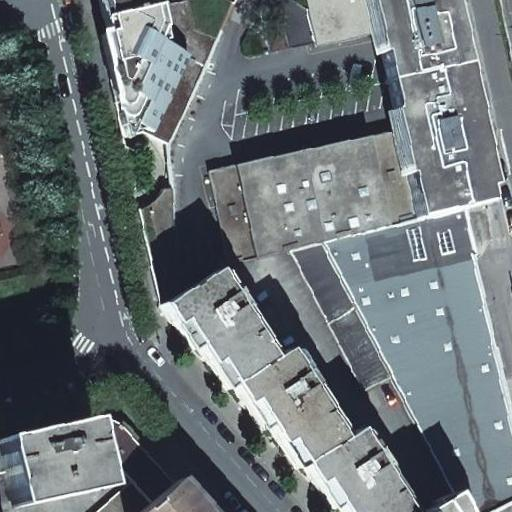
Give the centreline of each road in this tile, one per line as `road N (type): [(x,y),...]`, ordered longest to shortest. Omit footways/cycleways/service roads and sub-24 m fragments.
road 1 (residential): [(105,309),(46,30),(9,0)]
road 2 (residential): [(263,511),(123,351),(105,309)]
road 3 (residential): [(481,0),(511,139)]
road 4 (residential): [(0,376),(47,366),(105,309)]
